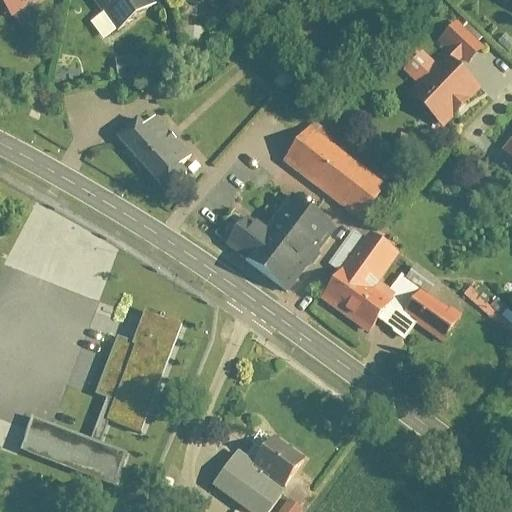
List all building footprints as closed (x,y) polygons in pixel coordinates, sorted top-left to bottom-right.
[(0,0),(0,1),(17,24),(47,0),(0,0)] [(149,0),(88,0),(119,43),(160,14),(149,0)] [(197,0),(220,17),(232,0),(197,0)] [(489,90),(471,74),(489,55),(459,27),(438,50),(448,59),(408,103),(447,138),(489,90)] [(117,63),(118,83),(144,81),(142,62),(117,63)] [(152,119),(119,150),(166,199),(198,169),(152,119)] [(314,135),(287,170),(360,226),(387,192),(314,135)] [(392,144),(391,166),(412,167),(412,144),(392,144)] [(175,462),(252,302),(35,164),(0,147),(0,511),(127,494),(175,462)] [(254,270),(253,273),(291,299),(336,234),(297,208),(275,240),(250,223),(229,253),(254,270)] [(397,308),(377,294),(400,264),(372,243),(325,306),(372,341),(397,308)] [(438,286),(417,272),(409,283),(430,297),(438,286)] [(425,298),(407,321),(445,349),(463,326),(425,298)] [(309,473),(273,448),(257,471),(293,496),(309,473)] [(240,467),(216,497),(235,511),(289,511),(293,508),(240,467)]
